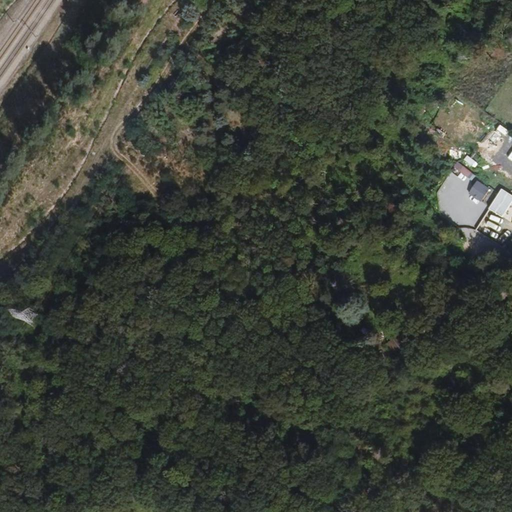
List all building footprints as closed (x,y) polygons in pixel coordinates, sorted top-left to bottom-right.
[(472,172),(458,162),(455,167),(468,177),(472,172)] [(492,187),(478,180),(470,196),(483,203),(492,187)] [(511,203),(511,197),(503,192),(491,213),(504,220),(504,218),(511,203)] [(383,333),(387,341),(397,334),(393,327),(383,333)] [(398,334),(388,341),(397,354),(407,347),(398,334)]
